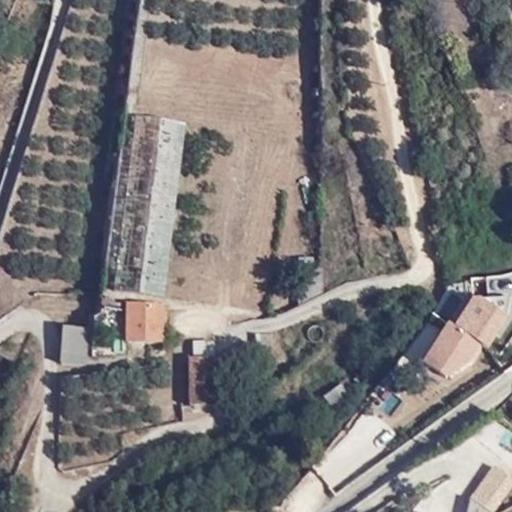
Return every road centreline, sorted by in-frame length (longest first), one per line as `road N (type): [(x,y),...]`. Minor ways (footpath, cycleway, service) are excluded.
road 1 (residential): [(320,511),(511,378)]
road 2 (residential): [(0,332),(27,317),(48,328),(44,471),(58,489)]
road 3 (unknown): [(0,205),(65,0)]
